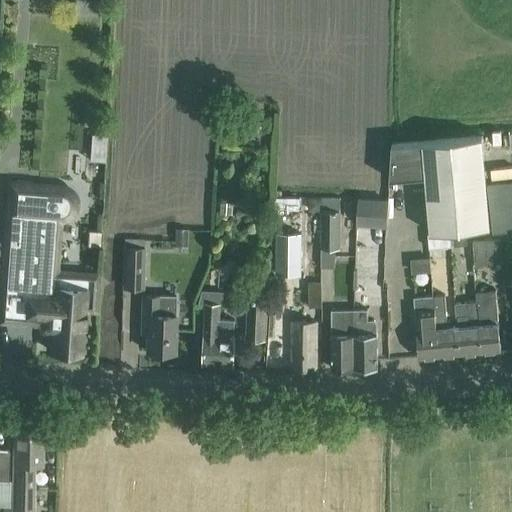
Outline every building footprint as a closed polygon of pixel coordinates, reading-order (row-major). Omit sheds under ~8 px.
[(110,159),(112,134),(96,133),(95,158),(110,159)] [(421,143),(421,141),(392,144),(390,178),(424,175),(429,232),(490,226),(482,137),(421,143)] [(511,179),(486,183),(491,217),(493,232),(511,229),(511,179)] [(62,186),(10,182),(0,321),(40,324),(41,329),(45,332),(47,334),(49,335),(49,350),(82,352),(85,309),(94,310),(97,274),(56,271),(59,219),(63,219),(67,217),(70,215),(73,212),(75,208),(76,204),(75,200),(74,196),(72,193),(69,190),(66,188),(62,186)] [(362,187),(362,196),(388,196),(388,188),(362,187)] [(277,197),(277,208),(298,208),(298,197),(281,197),(277,197)] [(338,197),(321,197),(321,210),(321,246),(339,246),(338,197)] [(357,199),(356,223),(372,224),(387,225),(388,201),(357,199)] [(278,233),(277,274),(300,274),(301,233),(278,233)] [(502,261),(500,239),(487,240),(473,242),(474,263),(502,261)] [(144,246),(123,245),(122,285),(142,286),(144,246)] [(320,282),(308,283),(308,306),(321,306),(320,282)] [(501,351),(496,290),(476,291),(479,324),(480,324),(482,352),(501,351)] [(146,350),(174,351),(176,295),(142,294),(142,325),(147,325),(146,350)] [(444,294),(434,295),(435,305),(439,356),(457,354),(461,354),(459,334),(459,326),(455,326),(447,327),(445,304),(445,303),(444,294)] [(439,356),(433,295),(415,297),(420,357),(439,356)] [(266,297),(248,296),(246,337),(264,338),(266,297)] [(465,302),(457,302),(459,326),(459,334),(461,354),(482,352),(480,324),(479,324),(477,301),(465,302)] [(206,302),(204,344),(203,364),(233,365),(234,345),(234,334),(233,334),(234,319),(219,319),(219,302),(206,302)] [(331,308),(331,324),(331,348),(331,368),(355,368),(355,308),(341,308),(331,308)] [(369,309),(355,308),(355,368),(378,367),(377,347),(377,325),(377,322),(374,319),(369,319),(369,309)] [(294,320),(293,348),(292,368),(315,368),(317,321),(294,320)] [(13,462),(12,486),(11,509),(33,510),(34,465),(41,465),(41,442),(42,422),(14,421),(13,441),(13,447),(17,447),(16,462),(13,462)] [(0,505),(9,506),(10,499),(10,480),(7,480),(7,470),(9,450),(0,449),(0,505)]
